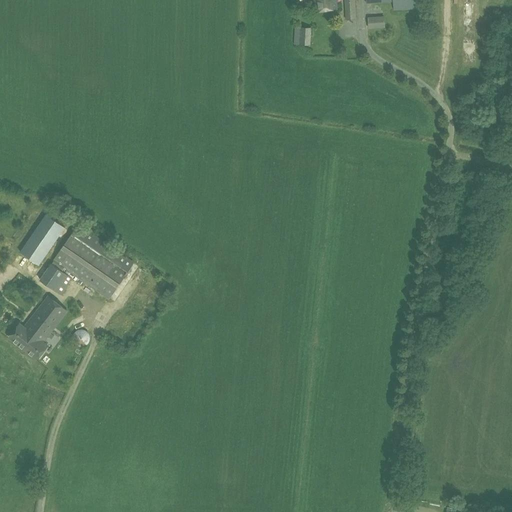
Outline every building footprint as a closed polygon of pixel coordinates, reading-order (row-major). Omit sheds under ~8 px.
[(312,0),(314,12),(326,10),(338,8),(336,0),(312,0)] [(357,19),(355,0),(344,0),(346,20),(357,19)] [(418,0),(366,0),(366,3),(393,1),(394,10),(418,9),(418,0)] [(385,16),(368,17),(369,28),(384,28),(385,16)] [(311,45),(311,27),(295,27),(294,44),(300,44),(310,45),(311,45)] [(20,252),(39,264),(65,227),(46,214),(20,252)] [(78,224),(72,233),(40,280),(61,294),(75,275),(109,298),(128,271),(133,263),(78,224)] [(135,275),(141,268),(136,263),(130,271),(135,275)] [(41,301),(35,284),(11,292),(17,309),(41,301)] [(19,324),(9,338),(37,359),(47,346),(43,342),(67,311),(48,297),(24,328),(19,324)] [(85,340),(91,336),(86,330),(80,334),(85,340)]
